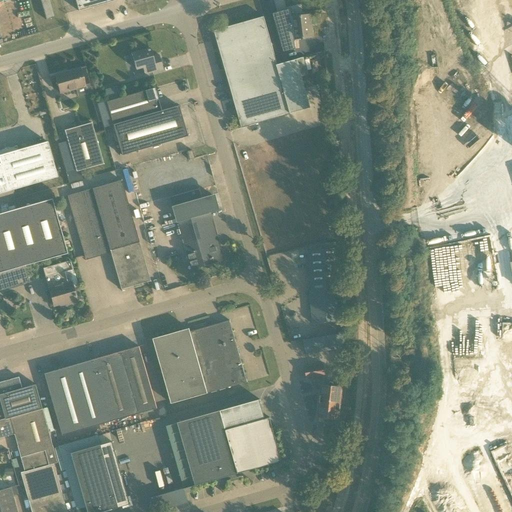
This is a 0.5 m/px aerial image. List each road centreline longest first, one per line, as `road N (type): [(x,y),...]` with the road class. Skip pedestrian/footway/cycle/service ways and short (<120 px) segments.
road 1 (unclassified): [(365,511),(377,446),(372,216),(351,0)]
road 2 (unclassified): [(207,511),(293,486),(309,464),(310,437),(258,280)]
road 3 (unclassified): [(258,280),(185,10)]
road 4 (unclassified): [(258,280),(0,354)]
road 5 (unknown): [(159,511),(142,455),(166,419),(291,379)]
road 6 (unclassified): [(0,63),(185,10)]
